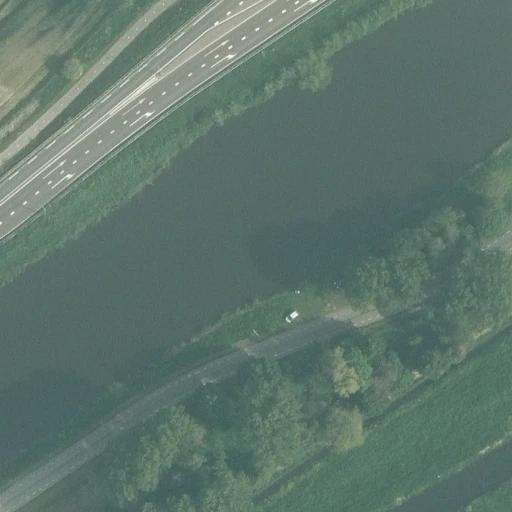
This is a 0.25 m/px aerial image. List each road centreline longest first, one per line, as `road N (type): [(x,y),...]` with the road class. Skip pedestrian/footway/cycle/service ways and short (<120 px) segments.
road 1 (unclassified): [(0,510),(177,393),(436,286),(511,241)]
road 2 (secondary): [(106,120),(295,0)]
road 3 (secondary): [(241,0),(157,62),(106,120)]
road 4 (secondary): [(0,204),(106,120)]
